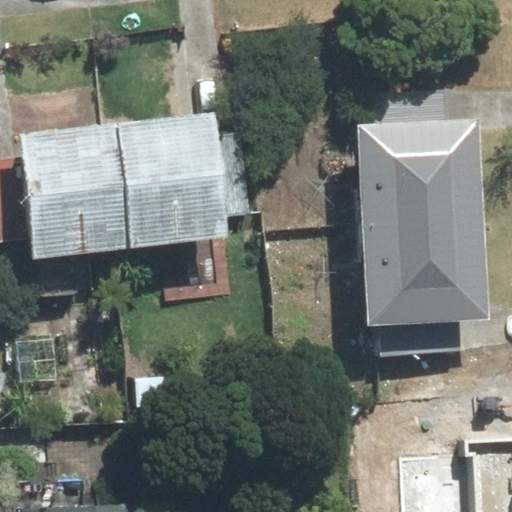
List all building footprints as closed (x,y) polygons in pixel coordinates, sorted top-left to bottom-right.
[(91,133),(106,253),(197,241),(195,223),(185,143),(182,122),(91,133)] [(330,140),(335,238),(456,231),(450,132),(330,140)] [(91,133),(0,144),(0,198),(6,244),(8,265),(106,253),(91,133)] [(229,137),(185,143),(195,223),(239,217),(229,137)] [(456,231),(335,238),(341,330),(461,324),(456,231)] [(477,511),(473,425),(341,431),(345,511),(477,511)]
